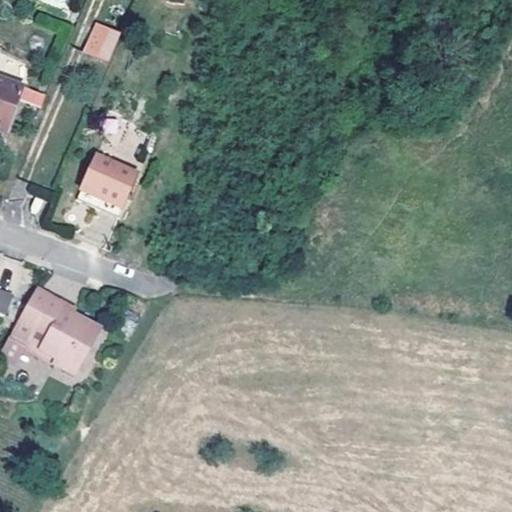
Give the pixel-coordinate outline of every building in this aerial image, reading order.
[(94,21),(82,53),(108,63),(120,32),(94,21)] [(23,89),(0,81),(0,132),(8,136),(23,89)] [(123,214),(138,179),(97,161),(81,196),(123,214)] [(77,205),(119,223),(123,214),(81,196),(77,205)] [(63,304),(37,290),(11,335),(27,344),(56,360),(52,366),(72,378),(98,331),(72,317),(60,310),(63,304)] [(10,299),(0,294),(0,316),(3,317),(10,299)] [(74,311),(63,304),(60,310),(72,317),(74,311)] [(23,350),(52,366),(56,360),(27,344),(23,350)]
